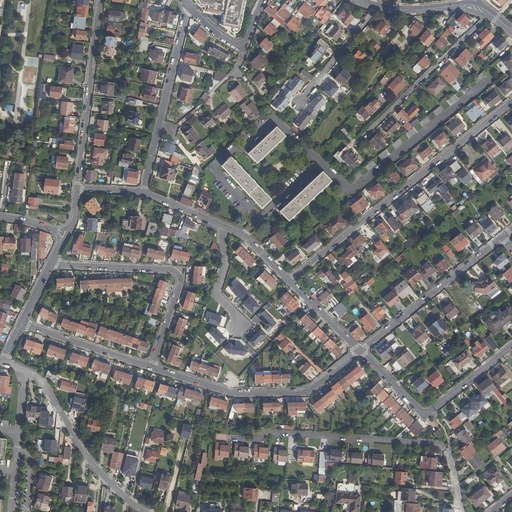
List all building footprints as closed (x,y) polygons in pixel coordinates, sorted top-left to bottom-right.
[(188,0),(192,5),(213,26),(232,40),(237,40),(243,37),(245,31),(250,14),(256,1),(256,0),(188,0)] [(324,0),(312,0),(319,5),(315,7),(317,8),(324,0)] [(331,15),(322,7),(323,6),(327,2),(325,0),(324,0),(317,8),(314,13),(322,20),(321,22),(324,24),(331,15)] [(147,23),(150,9),(148,9),(149,3),(144,2),(140,22),(147,23)] [(276,13),(282,6),(281,5),(277,2),(275,4),(277,6),(273,11),(268,6),(270,4),(268,2),(265,7),(264,10),(273,17),(275,14),(276,13)] [(289,13),(285,9),(287,6),(284,3),(282,6),(276,13),(284,20),(289,13)] [(314,13),(317,8),(315,7),(314,9),(314,11),(304,3),(298,11),(308,19),(314,13)] [(84,18),(86,18),(88,6),(77,4),(76,17),(84,18)] [(124,19),(125,12),(113,11),(113,8),(104,7),(104,11),(109,11),(108,20),(122,22),(122,19),(124,19)] [(174,17),(175,12),(164,9),(164,11),(161,22),(171,24),(173,18),(171,18),(172,16),(173,17),(174,17)] [(161,22),(164,11),(161,11),(160,11),(160,13),(154,11),(152,20),(161,22)] [(348,25),(353,18),(350,16),(348,14),(345,12),(343,15),(341,13),(338,17),(345,23),(347,24),(348,25)] [(451,24),(459,15),(455,13),(448,22),(451,24)] [(469,22),(466,18),(463,14),(462,15),(461,13),(457,17),(458,19),(456,21),(460,24),(460,23),(463,27),(469,22)] [(284,23),(275,14),(273,17),(274,18),(281,24),(282,26),(284,23)] [(83,30),(84,18),(76,17),(75,16),(74,24),(73,28),(80,29),(83,30)] [(294,31),(301,23),(293,17),(290,21),(287,25),(294,31)] [(277,29),(281,24),(274,18),(264,30),(271,36),(273,32),(276,35),(279,31),(277,29)] [(414,38),(423,27),(416,21),(413,21),(409,27),(409,29),(413,32),(410,36),(414,38)] [(118,38),(119,33),(114,32),(114,26),(120,27),(120,23),(108,22),(108,26),(107,32),(106,36),(118,38)] [(140,22),(139,25),(139,29),(138,32),(137,40),(139,40),(140,40),(142,36),(145,37),(146,32),(144,32),(145,28),(143,27),(144,26),(145,27),(149,27),(149,24),(147,23),(140,22)] [(389,29),(381,22),(375,29),(376,31),(378,33),(380,33),(383,36),(386,32),(389,29)] [(297,34),(304,25),(301,23),(294,31),(297,34)] [(202,43),(208,33),(201,25),(193,37),(202,43)] [(340,34),(343,31),(336,25),(328,35),(335,40),(340,34)] [(72,38),(85,40),(86,31),(83,31),(80,31),(80,29),(73,28),(72,38)] [(482,47),(493,36),(486,28),(478,36),(482,40),(478,44),(482,47)] [(442,50),(448,43),(443,39),(445,37),(447,35),(448,36),(450,34),(446,30),(441,37),(435,44),(442,50)] [(427,46),(434,38),(426,31),(419,39),(427,46)] [(115,48),(115,40),(120,41),(121,38),(118,38),(106,36),(105,36),(103,46),(105,46),(104,52),(107,52),(106,54),(110,55),(110,53),(112,53),(113,47),(115,48)] [(499,51),(508,43),(502,37),(493,45),(496,49),(497,48),(499,51)] [(270,46),(272,44),(265,38),(264,40),(259,45),(260,45),(259,46),(262,49),(261,49),(264,52),(265,52),(266,54),(269,51),(272,48),(270,46)] [(316,63),(326,51),(325,50),(329,46),(320,38),(316,43),(319,45),(309,57),(316,63)] [(146,49),(147,41),(140,40),(139,40),(137,51),(141,52),(142,48),(146,49)] [(380,48),(373,42),(371,44),(378,50),(380,48)] [(71,58),(82,59),(83,48),(82,48),(82,45),(72,44),(71,58)] [(385,56),(392,47),(388,44),(381,53),(385,56)] [(162,63),(164,52),(165,48),(156,46),(155,51),(151,50),(149,57),(149,59),(149,60),(162,63)] [(228,54),(214,46),(213,48),(210,46),(206,53),(217,59),(219,57),(225,60),(228,54)] [(435,52),(430,47),(427,50),(432,55),(435,52)] [(461,66),(472,56),(472,55),(474,53),(469,48),(467,51),(466,49),(455,59),(461,66)] [(359,64),(365,56),(363,54),(358,50),(352,58),(359,64)] [(199,65),(201,56),(197,54),(197,55),(186,52),(184,62),(194,64),(195,64),(199,65)] [(257,69),(266,60),(262,56),(263,55),(262,53),(261,54),(260,53),(250,63),(257,69)] [(293,62),(299,55),(296,53),(291,59),(293,62)] [(55,56),(44,54),(43,62),(54,63),(55,56)] [(511,55),(510,54),(501,61),(510,71),(511,69),(511,55)] [(422,69),(430,62),(427,58),(428,57),(426,55),(413,67),(413,69),(416,73),(418,73),(422,69)] [(455,78),(460,73),(451,63),(442,72),(444,74),(442,76),(449,83),(452,80),(453,82),(456,79),(455,78)] [(73,69),(60,67),(59,82),(70,83),(71,76),(71,74),(72,74),(73,69)] [(190,82),(193,70),(183,68),(180,79),(190,82)] [(153,84),(156,72),(143,69),(140,81),(153,84)] [(313,78),(303,69),(300,73),(310,81),(313,78)] [(345,81),(350,75),(343,70),(335,79),(342,85),(345,81)] [(228,74),(216,71),(214,79),(221,81),(228,74)] [(478,84),(486,77),(482,72),(474,79),(478,84)] [(259,86),(266,79),(261,73),(253,81),(259,86)] [(289,99),(294,93),(295,94),(296,93),(297,92),(301,87),(301,86),(304,82),(296,76),(287,87),(286,87),(283,90),(281,93),(282,93),(272,105),(280,112),(283,107),(284,108),(287,104),(290,100),(289,99)] [(399,76),(386,89),(393,96),(406,84),(399,76)] [(435,95),(445,85),(438,78),(427,88),(435,95)] [(511,89),(511,88),(510,86),(511,84),(511,80),(510,78),(498,88),(504,95),(511,89)] [(113,93),(114,82),(102,80),(101,92),(105,92),(107,92),(113,93)] [(331,96),(337,88),(331,83),(324,91),(331,96)] [(464,95),(472,88),(468,83),(465,86),(461,89),(460,90),(464,95)] [(230,92),(239,85),(239,84),(229,92),(234,99),(235,98),(230,92)] [(461,89),(457,84),(455,85),(454,85),(452,87),(454,89),(457,92),(460,90),(461,89)] [(153,100),(155,95),(156,95),(158,88),(146,85),(143,98),(153,100)] [(247,94),(239,85),(230,92),(235,98),(238,102),(247,94)] [(61,87),(51,86),(49,97),(60,98),(61,87)] [(500,98),(491,86),(487,89),(491,94),(483,101),(486,104),(487,103),(490,107),(500,98)] [(189,102),(192,90),(183,88),(182,92),(180,100),(189,102)] [(331,98),(338,104),(345,94),(338,89),(331,98)] [(450,106),(458,99),(454,94),(449,99),(446,101),(450,106)] [(313,120),(318,114),(317,113),(326,101),(319,95),(315,99),(315,98),(311,103),(310,105),(308,106),(310,107),(305,113),(304,112),(302,113),(301,115),(297,120),(298,120),(295,124),(302,130),(312,119),(313,120)] [(371,114),(376,109),(375,108),(379,104),(378,103),(379,102),(377,100),(375,100),(375,99),(371,104),(370,103),(367,106),(365,104),(357,112),(365,119),(370,113),(371,114)] [(112,115),(114,101),(109,100),(109,102),(105,101),(104,108),(102,108),(101,114),(112,115)] [(247,100),(240,105),(242,108),(243,107),(244,108),(250,115),(249,116),(252,120),(261,113),(257,109),(255,107),(256,107),(252,102),(250,103),(247,100)] [(480,112),(483,110),(474,100),(467,105),(470,109),(466,113),(472,121),(481,113),(480,112)] [(65,115),(73,116),(73,112),(71,112),(73,103),(62,101),(60,115),(65,115)] [(223,119),(232,112),(225,103),(213,113),(218,119),(221,117),(223,119)] [(437,117),(445,110),(441,105),(440,106),(433,112),(437,117)] [(407,121),(414,114),(416,116),(419,114),(417,112),(419,110),(415,106),(406,114),(402,110),(397,114),(406,122),(403,126),(408,131),(413,127),(410,124),(407,121)] [(133,121),(138,122),(140,122),(140,121),(141,121),(141,120),(141,119),(141,118),(141,117),(139,117),(140,115),(131,113),(130,114),(130,116),(129,118),(128,118),(128,119),(131,120),(133,121)] [(72,133),(75,116),(73,116),(65,115),(64,123),(63,132),(72,133)] [(206,129),(214,121),(209,115),(206,117),(204,119),(203,118),(199,121),(206,129)] [(423,128),(431,121),(427,116),(420,122),(419,123),(423,128)] [(419,123),(420,122),(417,118),(410,124),(413,127),(419,123)] [(454,135),(465,126),(459,118),(449,126),(452,130),(450,131),(454,135)] [(389,136),(399,126),(393,119),(388,124),(388,125),(386,127),(386,126),(383,129),(389,136)] [(98,130),(107,131),(108,121),(99,120),(98,126),(98,130)] [(301,132),(293,126),(292,127),(299,134),(301,132)] [(257,163),(285,136),(276,127),(248,153),(257,163)] [(417,132),(413,127),(408,131),(405,133),(409,139),(417,132)] [(199,138),(191,128),(183,134),(191,144),(199,138)] [(354,138),(343,128),(340,131),(351,141),(354,138)] [(439,147),(449,139),(443,131),(433,140),(438,145),(439,147)] [(105,134),(95,133),(94,144),(103,146),(105,134)] [(511,139),(508,134),(498,142),(505,151),(511,145),(511,139)] [(383,144),(381,141),(383,138),(381,136),(378,138),(375,135),(369,142),(377,150),(383,144)] [(138,147),(140,139),(131,137),(128,149),(139,152),(140,147),(139,147),(138,147)] [(59,148),(72,150),(72,147),(73,147),(73,145),(72,145),(73,142),(65,141),(65,139),(57,138),(56,144),(60,144),(59,148)] [(396,150),(404,143),(400,138),(392,144),(396,150)] [(182,159),(183,156),(174,152),(174,151),(176,146),(174,145),(175,144),(173,142),(172,141),(169,139),(164,151),(166,152),(172,154),(173,155),(170,162),(178,164),(185,166),(186,167),(187,165),(181,163),(181,162),(179,161),(181,158),(182,159)] [(500,149),(493,140),(486,145),(486,143),(482,146),(490,157),(500,149)] [(216,152),(212,146),(208,149),(202,141),(197,146),(200,149),(196,151),(199,154),(200,153),(201,155),(205,160),(216,152)] [(357,159),(346,147),(337,155),(340,158),(339,160),(341,162),(343,160),(349,167),(357,159)] [(422,159),(432,151),(429,147),(423,152),(419,154),(422,159)] [(107,149),(94,148),(93,157),(92,164),(102,166),(103,158),(106,159),(107,149)] [(382,160),(390,154),(386,149),(378,155),(382,160)] [(130,164),(131,159),(132,155),(123,153),(121,161),(119,161),(118,165),(127,168),(128,163),(130,164)] [(66,169),(67,158),(52,156),(52,163),(56,163),(56,165),(53,164),(53,168),(66,169)] [(221,166),(261,208),(271,199),(231,157),(221,166)] [(404,174),(417,165),(411,157),(399,166),(398,167),(401,171),(404,174)] [(491,179),(498,174),(485,158),(469,171),(470,172),(475,178),(480,185),(490,177),(491,179)] [(369,171),(376,165),(372,160),(364,166),(369,171)] [(461,168),(456,162),(450,167),(454,173),(456,172),(461,168)] [(203,171),(197,165),(194,167),(200,174),(203,171)] [(456,174),(454,173),(450,167),(449,166),(439,173),(442,177),(441,178),(445,183),(456,175),(456,174)] [(175,174),(173,174),(174,170),(164,167),(161,178),(171,180),(172,176),(175,177),(175,174)] [(199,174),(194,167),(193,169),(192,172),(191,175),(198,178),(199,174)] [(463,168),(456,174),(456,175),(464,185),(472,179),(463,168)] [(95,181),(96,171),(87,170),(85,181),(95,181)] [(136,184),(138,173),(128,171),(126,182),(136,184)] [(288,221),(331,181),(322,171),(280,211),(288,221)] [(355,182),(363,176),(359,171),(351,177),(355,182)] [(392,185),(400,178),(394,171),(386,178),(392,185)] [(24,174),(15,173),(13,188),(23,189),(24,174)] [(196,183),(198,178),(191,175),(190,178),(192,179),(192,180),(192,181),(196,183)] [(192,191),(193,191),(194,188),(194,187),(195,185),(196,185),(196,183),(192,181),(192,180),(192,179),(190,178),(182,195),(184,196),(184,195),(185,196),(189,198),(190,196),(192,191)] [(58,180),(46,179),(44,191),(57,193),(58,180)] [(449,190),(440,179),(427,189),(430,193),(437,188),(441,193),(442,195),(446,201),(451,197),(450,197),(446,192),(449,190)] [(375,199),(384,192),(378,184),(369,191),(372,194),(375,199)] [(22,197),(23,189),(13,188),(12,196),(11,201),(22,203),(22,197)] [(423,190),(415,197),(428,214),(436,208),(423,190)] [(209,205),(212,196),(209,195),(210,193),(202,191),(199,200),(204,202),(204,203),(209,205)] [(193,202),(183,197),(184,196),(182,195),(179,202),(191,207),(193,202)] [(37,209),(38,198),(29,197),(28,205),(26,205),(26,208),(30,208),(37,209)] [(362,209),(368,204),(362,197),(351,206),(356,214),(360,211),(362,209)] [(99,207),(92,198),(84,205),(92,214),(98,209),(97,208),(99,207)] [(412,214),(419,209),(411,199),(408,201),(404,204),(411,213),(412,214)] [(411,213),(404,204),(401,207),(397,210),(400,215),(398,217),(402,222),(405,220),(404,219),(411,213)] [(504,214),(497,205),(494,207),(493,206),(490,208),(491,210),(488,212),(495,221),(499,218),(504,214)] [(451,214),(454,217),(460,212),(457,209),(451,214)] [(172,216),(164,214),(162,222),(170,224),(172,216)] [(331,234),(344,223),(338,214),(324,225),(327,228),(328,230),(331,234)] [(400,225),(398,223),(393,216),(386,221),(393,230),(400,225)] [(496,228),(489,219),(488,219),(486,216),(479,221),(480,223),(479,223),(488,234),(496,228)] [(133,228),(141,229),(142,219),(132,217),(131,221),(123,220),(122,228),(131,229),(131,228),(132,228),(132,229),(133,229),(133,228)] [(191,219),(187,217),(179,236),(186,239),(188,236),(184,234),(187,226),(194,229),(196,225),(193,224),(189,223),(190,220),(191,219)] [(86,232),(97,232),(97,218),(88,218),(86,218),(86,232)] [(394,233),(390,228),(384,221),(374,228),(384,241),(389,237),(385,232),(387,230),(391,235),(394,233)] [(158,224),(149,222),(146,235),(155,235),(158,224)] [(478,234),(481,231),(475,223),(465,231),(472,239),(478,234)] [(47,233),(40,231),(39,235),(39,248),(38,255),(42,255),(42,248),(44,248),(45,241),(46,241),(46,240),(46,235),(47,235),(47,233)] [(277,232),(269,239),(279,252),(287,245),(277,232)] [(458,250),(468,242),(460,233),(450,241),(458,250)] [(302,246),(308,253),(315,247),(321,242),(314,234),(309,239),(306,241),(307,242),(302,246)] [(366,243),(359,235),(353,240),(358,247),(362,244),(363,245),(366,243)] [(3,248),(14,249),(15,238),(3,237),(3,247),(3,248)] [(29,252),(30,252),(30,239),(21,239),(21,252),(29,252)] [(388,250),(379,239),(373,244),(377,249),(373,252),(379,258),(388,250)] [(121,254),(138,258),(141,247),(124,243),(123,247),(121,254)] [(82,246),(73,244),(72,252),(80,254),(82,246)] [(210,249),(217,252),(219,247),(212,244),(210,249)] [(353,256),(358,252),(357,251),(352,245),(347,248),(348,250),(340,257),(347,266),(352,262),(349,259),(353,256)] [(91,248),(82,246),(80,254),(89,256),(91,248)] [(107,248),(98,246),(97,253),(105,255),(107,248)] [(173,250),(173,249),(171,257),(179,259),(181,251),(182,247),(174,246),(173,250)] [(244,260),(249,255),(243,249),(240,246),(235,252),(238,254),(244,260)] [(115,250),(107,248),(105,255),(114,257),(115,250)] [(146,256),(163,260),(165,252),(148,248),(146,256)] [(292,265),(302,257),(297,250),(287,258),(292,265)] [(455,256),(450,250),(447,253),(451,259),(455,256)] [(190,253),(181,251),(179,259),(188,261),(190,253)] [(338,262),(331,253),(327,256),(334,264),(338,262)] [(499,270),(509,262),(502,254),(496,258),(496,259),(493,262),(499,270)] [(255,261),(249,255),(244,260),(250,267),(254,262),(255,261)] [(356,261),(353,256),(349,259),(352,262),(347,266),(348,267),(356,261)] [(441,272),(449,266),(443,259),(435,265),(441,272)] [(424,280),(435,271),(430,265),(429,266),(426,262),(422,266),(425,269),(419,273),(421,276),(422,277),(424,280)] [(202,267),(194,266),(194,275),(201,275),(202,267)] [(337,281),(328,270),(327,271),(325,267),(316,274),(319,278),(322,276),(323,278),(325,276),(332,284),(337,281)] [(419,273),(414,267),(404,274),(412,285),(416,282),(415,281),(421,276),(419,273)] [(509,283),(511,280),(511,268),(511,267),(502,274),(509,283)] [(265,282),(271,276),(265,270),(257,278),(258,279),(263,284),(265,282)] [(352,289),(356,285),(345,271),(341,275),(346,282),(342,286),(347,291),(346,292),(349,296),(354,292),(352,289)] [(201,275),(194,275),(193,283),(200,284),(201,275)] [(277,283),(271,276),(265,282),(272,288),(277,283)] [(487,293),(496,286),(488,277),(481,283),(476,283),(475,292),(487,293)] [(74,286),(74,278),(65,279),(65,286),(65,289),(66,289),(74,289),(74,286)] [(131,278),(123,279),(123,290),(123,291),(132,291),(132,289),(131,279),(131,278)] [(248,291),(234,278),(227,286),(241,299),(248,291)] [(258,279),(257,278),(254,282),(259,288),(263,284),(258,279)] [(65,286),(65,279),(56,279),(56,287),(60,286),(65,286)] [(114,279),(106,280),(106,287),(106,291),(115,291),(114,279)] [(123,279),(114,279),(115,291),(123,290),(123,279)] [(167,282),(160,280),(157,288),(164,290),(167,282)] [(402,298),(412,290),(404,280),(394,288),(402,298)] [(269,291),(272,288),(265,282),(263,284),(269,291)] [(373,291),(366,282),(363,284),(371,293),(373,291)] [(11,296),(20,301),(26,290),(17,285),(11,296)] [(164,290),(157,288),(154,296),(161,299),(164,290)] [(339,304),(328,290),(317,299),(320,303),(323,306),(328,301),(329,300),(331,302),(330,304),(333,308),(339,304)] [(396,303),(400,300),(392,290),(382,298),(388,306),(394,301),(395,302),(396,303)] [(195,294),(188,291),(185,300),(192,302),(195,294)] [(287,304),(292,298),(286,292),(279,299),(285,306),(287,304)] [(161,299),(154,296),(151,304),(159,307),(161,299)] [(260,306),(250,297),(243,304),(253,314),(260,306)] [(299,304),(292,298),(287,304),(293,310),(299,304)] [(2,307),(9,309),(12,302),(5,299),(4,301),(0,299),(0,307),(2,309),(2,307)] [(192,302),(185,300),(183,308),(190,310),(192,302)] [(477,300),(466,306),(472,317),(483,310),(477,300)] [(348,310),(341,302),(339,304),(333,308),(340,316),(348,310)] [(449,319),(458,312),(451,302),(448,305),(444,308),(445,308),(442,310),(449,319)] [(159,307),(151,304),(148,303),(144,316),(150,317),(152,313),(156,315),(159,307)] [(383,316),(382,314),(384,312),(385,314),(389,311),(385,306),(381,308),(378,304),(377,305),(375,307),(376,309),(371,313),(377,321),(383,316)] [(0,311),(11,315),(12,312),(2,309),(0,307),(0,311)] [(508,320),(511,318),(511,317),(511,313),(510,311),(510,307),(506,307),(506,310),(501,314),(499,311),(497,313),(496,312),(492,312),(489,314),(488,318),(489,319),(484,322),(490,329),(495,334),(499,331),(497,328),(508,320)] [(50,312),(42,308),(39,314),(46,318),(50,312)] [(8,324),(11,315),(0,311),(0,321),(4,323),(8,324)] [(277,322),(264,311),(259,317),(266,324),(263,327),(268,332),(277,322)] [(57,315),(50,312),(46,318),(54,322),(57,315)] [(221,317),(210,313),(207,323),(219,326),(221,317)] [(306,326),(311,320),(305,314),(299,320),(306,326)] [(368,331),(376,325),(368,314),(360,320),(368,331)] [(185,320),(179,318),(176,326),(183,329),(186,320),(185,320)] [(444,330),(448,327),(440,318),(428,327),(436,337),(444,330)] [(69,329),(71,321),(64,319),(61,326),(69,329)] [(317,326),(311,320),(306,326),(312,332),(317,326)] [(77,331),(79,324),(71,321),(69,329),(77,331)] [(85,334),(89,323),(81,321),(80,322),(79,324),(77,331),(85,334)] [(89,323),(85,334),(93,337),(97,325),(89,322),(89,323)] [(183,329),(176,326),(174,334),(181,337),(183,329)] [(225,339),(213,326),(208,332),(220,344),(225,339)] [(323,333),(317,326),(312,332),(318,338),(323,333)] [(419,344),(428,337),(420,326),(415,330),(415,331),(411,335),(419,344)] [(100,327),(97,336),(101,337),(102,336),(105,338),(108,329),(100,327)] [(364,334),(358,327),(355,330),(352,327),(348,330),(351,333),(356,339),(364,334)] [(436,337),(428,327),(427,328),(435,338),(436,337)] [(109,340),(113,341),(116,332),(108,329),(105,338),(109,339),(109,340)] [(266,335),(260,330),(249,341),(254,347),(266,335)] [(488,338),(482,331),(480,333),(485,340),(485,339),(488,338)] [(116,332),(113,341),(117,343),(118,342),(122,343),(124,335),(116,332)] [(277,337),(282,342),(285,338),(285,339),(287,337),(282,332),(277,337)] [(318,338),(324,344),(329,339),(323,333),(318,338)] [(125,345),(129,347),(132,338),(124,335),(122,343),(125,344),(125,345)] [(498,347),(489,336),(488,338),(485,339),(494,350),(498,347)] [(499,346),(490,336),(489,336),(498,347),(499,346)] [(132,338),(129,347),(134,349),(134,348),(138,349),(141,341),(132,338)] [(285,352),(286,352),(292,346),(285,339),(285,338),(282,342),(279,345),(284,350),(285,352)] [(31,340),(27,339),(24,348),(32,351),(35,343),(31,341),(31,340)] [(335,345),(329,339),(324,344),(330,350),(335,345)] [(141,341),(138,349),(141,350),(141,351),(146,353),(147,348),(149,344),(141,341)] [(380,346),(376,349),(382,357),(393,349),(387,341),(383,344),(383,345),(381,347),(380,346)] [(40,354),(43,344),(39,343),(38,344),(35,343),(32,351),(31,353),(39,355),(40,354)] [(232,345),(230,343),(224,348),(229,354),(244,355),(248,352),(244,347),(232,345)] [(476,358),(488,348),(483,343),(480,345),(479,343),(470,350),(476,358)] [(54,346),(50,344),(47,353),(55,356),(58,348),(54,346)] [(180,347),(173,345),(171,348),(170,353),(177,355),(180,347)] [(341,351),(335,345),(330,350),(336,356),(338,358),(342,354),(340,352),(341,351)] [(63,359),(66,350),(62,348),(61,349),(58,348),(55,356),(63,359)] [(458,369),(472,358),(466,351),(452,361),(458,369)] [(77,353),(72,352),(69,361),(74,363),(73,365),(76,366),(80,356),(76,354),(77,353)] [(177,355),(170,353),(167,361),(179,365),(181,359),(176,358),(177,355)] [(402,368),(414,359),(409,353),(406,356),(404,354),(396,360),(402,368)] [(288,359),(291,362),(296,357),(293,354),(288,359)] [(84,357),(80,356),(76,366),(81,368),(82,365),(85,367),(88,357),(84,356),(84,357)] [(99,361),(94,359),(91,369),(95,370),(95,372),(99,374),(99,372),(102,363),(98,362),(99,361)] [(402,368),(396,360),(390,365),(395,370),(398,368),(400,370),(402,368)] [(198,371),(200,364),(192,361),(189,368),(198,371)] [(299,370),(306,377),(311,371),(314,369),(307,362),(299,370)] [(106,364),(102,363),(99,372),(107,374),(111,365),(106,363),(106,364)] [(200,364),(198,371),(206,374),(208,366),(200,364)] [(216,369),(208,366),(206,374),(214,376),(216,369)] [(354,370),(351,372),(357,379),(363,374),(357,366),(354,369),(354,370)] [(499,385),(509,377),(502,368),(499,371),(500,372),(493,377),(499,385)] [(120,371),(116,370),(115,371),(113,378),(113,379),(117,380),(116,383),(120,384),(121,381),(124,373),(120,372),(120,371)] [(272,371),(263,371),(263,372),(263,382),(272,382),(272,371)] [(272,371),(272,382),(281,382),(280,374),(280,371),(272,371)] [(438,384),(443,380),(436,371),(427,379),(434,387),(438,384)] [(263,372),(256,372),(256,375),(255,375),(255,383),(263,382),(263,372)] [(348,374),(344,376),(350,384),(357,379),(351,372),(348,374)] [(128,374),(124,373),(121,381),(125,383),(129,384),(132,375),(128,373),(128,374)] [(143,378),(138,376),(135,386),(144,388),(146,380),(142,379),(143,378)] [(341,380),(338,382),(343,389),(350,384),(344,376),(340,379),(341,380)] [(410,385),(417,379),(414,376),(408,382),(410,385)] [(419,392),(428,385),(421,376),(412,383),(419,392)] [(9,385),(9,378),(1,377),(0,382),(0,392),(11,394),(12,389),(12,386),(9,385)] [(483,396),(494,387),(489,381),(487,379),(484,382),(486,383),(484,384),(483,383),(479,385),(479,386),(480,387),(477,388),(481,393),(483,396)] [(74,393),(77,385),(62,380),(60,389),(74,393)] [(150,381),(146,380),(144,388),(152,391),(155,382),(150,380),(150,381)] [(334,384),(330,387),(333,390),(336,395),(343,389),(338,382),(335,385),(334,384)] [(381,386),(378,383),(376,385),(371,390),(377,396),(383,390),(380,387),(381,386)] [(165,385),(161,384),(158,393),(162,394),(166,396),(168,387),(165,386),(165,385)] [(172,388),(168,387),(166,396),(174,398),(177,389),(172,387),(172,388)] [(194,391),(181,387),(177,397),(191,402),(192,399),(194,391)] [(502,396),(496,388),(494,390),(494,391),(503,403),(506,401),(505,399),(502,396)] [(329,391),(325,394),(331,402),(338,397),(336,395),(333,390),(329,392),(329,391)] [(383,402),(390,395),(386,392),(386,393),(383,390),(377,396),(379,398),(376,401),(380,405),(383,402)] [(202,394),(194,391),(192,399),(200,401),(202,394)] [(479,409),(488,402),(483,396),(481,393),(478,396),(478,395),(475,398),(472,401),(479,409)] [(322,398),(319,400),(325,407),(331,402),(325,394),(322,397),(322,398)] [(393,398),(390,395),(383,402),(387,406),(389,408),(395,402),(392,399),(393,398)] [(87,399),(75,396),(72,408),(79,410),(79,411),(84,413),(87,399)] [(220,400),(211,397),(209,404),(217,407),(220,400)] [(228,402),(220,400),(217,407),(226,409),(228,402)] [(315,402),(312,405),(318,412),(325,407),(319,400),(316,403),(315,402)] [(511,407),(506,401),(503,403),(508,410),(511,407)] [(305,402),(297,403),(297,414),(306,414),(305,402)] [(395,414),(402,407),(398,404),(398,405),(395,402),(389,408),(391,410),(389,412),(393,416),(395,414)] [(478,410),(471,402),(468,404),(467,404),(464,406),(465,407),(462,409),(468,417),(478,410)] [(297,414),(297,403),(288,403),(288,410),(288,415),(297,415),(297,414)] [(39,418),(40,408),(27,407),(26,417),(28,417),(39,418)] [(405,411),(402,407),(395,414),(397,417),(401,420),(407,414),(404,411),(405,411)] [(407,427),(414,420),(411,416),(410,417),(407,414),(401,420),(403,423),(401,425),(405,429),(407,426),(407,427)] [(462,422),(455,414),(447,420),(453,429),(462,422)] [(99,433),(101,421),(89,418),(86,430),(99,433)] [(423,428),(414,419),(414,420),(407,427),(416,435),(423,428)] [(468,429),(473,425),(469,421),(465,424),(468,429)] [(509,434),(504,428),(500,430),(502,433),(505,437),(509,434)] [(439,429),(435,433),(439,438),(443,435),(439,429)] [(472,440),(466,432),(467,431),(466,429),(463,431),(463,430),(456,436),(458,439),(459,438),(465,445),(470,441),(472,440)] [(162,443),(164,433),(153,430),(151,440),(162,443)] [(108,452),(109,450),(113,451),(115,440),(104,437),(101,450),(108,452)] [(499,452),(504,448),(497,439),(487,446),(495,455),(499,452)] [(55,445),(56,441),(45,440),(44,451),(54,452),(55,450),(57,450),(57,445),(55,445)] [(475,453),(470,447),(473,445),(470,441),(465,445),(464,446),(460,449),(464,455),(463,456),(466,460),(467,459),(475,453)] [(216,442),(214,456),(215,456),(215,459),(219,460),(219,456),(228,457),(229,446),(225,445),(222,445),(223,442),(216,442)] [(234,456),(248,457),(249,447),(244,447),(242,447),(242,444),(235,444),(234,456)] [(254,457),(267,459),(268,449),(264,448),(261,448),(261,445),(255,445),(254,457)] [(147,450),(145,460),(157,463),(160,449),(159,448),(158,452),(147,450)] [(274,448),(273,460),(287,461),(287,451),(283,451),(281,451),(281,448),(274,448)] [(297,461),(313,462),(314,451),(298,450),(297,461)] [(341,461),(341,452),(336,452),(336,451),(326,450),(326,452),(320,452),(318,475),(325,475),(326,462),(330,463),(330,460),(341,461)] [(62,465),(63,453),(62,452),(61,456),(59,456),(58,458),(54,457),(53,461),(54,461),(54,464),(62,465)] [(124,455),(113,452),(110,462),(111,462),(110,467),(120,469),(121,464),(122,464),(124,455)] [(198,464),(195,479),(200,480),(202,467),(202,466),(202,465),(203,467),(205,467),(207,458),(205,458),(206,453),(203,452),(201,462),(202,464),(201,465),(200,464),(198,464)] [(347,461),(362,462),(362,454),(357,454),(357,453),(347,452),(347,461)] [(484,464),(475,453),(467,459),(476,471),(484,464)] [(378,456),(378,455),(368,454),(368,463),(383,464),(383,456),(378,456)] [(426,456),(421,456),(420,467),(436,468),(437,458),(431,458),(431,456),(426,455),(426,456)] [(134,475),(136,465),(125,462),(123,473),(134,475)] [(490,475),(485,479),(490,485),(491,484),(495,488),(499,485),(498,484),(503,479),(499,474),(498,473),(500,472),(496,468),(489,473),(490,475)] [(441,472),(427,471),(426,485),(440,487),(441,472)] [(406,472),(395,472),(394,484),(404,485),(405,477),(406,477),(406,472)] [(47,491),(51,477),(40,473),(36,488),(47,491)] [(157,473),(154,487),(167,490),(170,477),(157,473)] [(153,479),(142,477),(139,486),(150,489),(153,479)] [(170,501),(174,487),(172,486),(173,483),(170,482),(169,486),(165,499),(170,501)] [(301,495),(307,495),(307,484),(292,483),(292,493),(296,493),(301,493),(301,495)] [(338,483),(336,502),(350,504),(349,511),(358,511),(360,494),(353,494),(354,484),(338,483)] [(65,497),(65,500),(69,500),(69,497),(72,497),(73,488),(62,487),(61,496),(65,497)] [(88,488),(75,487),(75,491),(74,501),(87,502),(88,488)] [(484,500),(490,495),(483,487),(468,498),(475,507),(481,502),(480,501),(483,499),(484,500)] [(397,500),(401,500),(413,501),(414,494),(415,494),(415,489),(402,488),(402,492),(398,492),(397,500)] [(45,511),(50,496),(39,493),(34,507),(45,511)] [(190,496),(184,495),(178,494),(176,506),(183,508),(183,509),(187,510),(190,496)] [(402,501),(395,500),(394,511),(393,511),(395,511),(396,511),(401,511),(402,501)] [(95,511),(96,508),(93,507),(93,502),(88,502),(86,511),(95,511)] [(418,511),(419,505),(407,503),(406,511),(418,511)]
